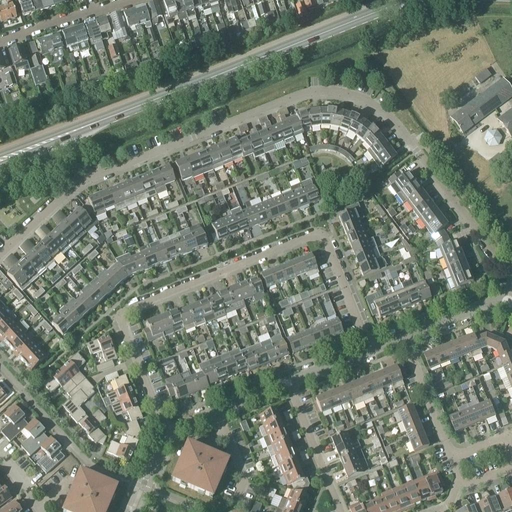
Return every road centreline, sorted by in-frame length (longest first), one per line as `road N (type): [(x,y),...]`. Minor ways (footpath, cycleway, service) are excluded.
road 1 (residential): [(0,251),(94,175),(314,91),(356,98),(394,122),(511,277)]
road 2 (secondary): [(0,160),(416,0)]
road 3 (residential): [(371,352),(320,234),(122,313)]
road 4 (residential): [(288,383),(338,511)]
road 5 (residential): [(126,0),(0,39)]
road 6 (residential): [(451,453),(404,337)]
road 7 (residential): [(122,313),(167,426)]
